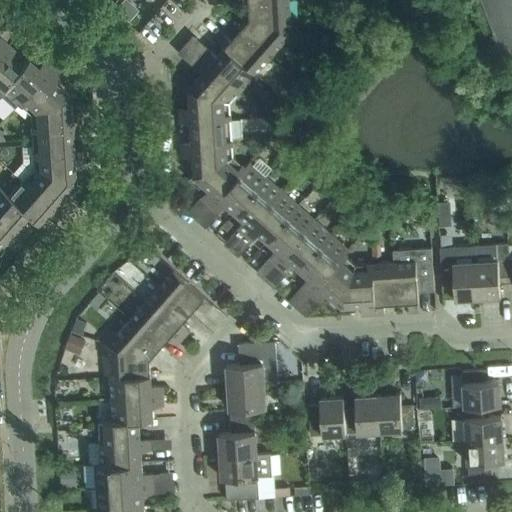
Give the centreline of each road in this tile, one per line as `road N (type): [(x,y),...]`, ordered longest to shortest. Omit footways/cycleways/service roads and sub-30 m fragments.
road 1 (residential): [(511,338),(460,341),(441,323),(285,332),(255,305)]
road 2 (residential): [(198,511),(193,398),(255,305)]
road 3 (residential): [(27,511),(21,392),(39,316)]
road 4 (residential): [(255,305),(123,192)]
road 5 (residential): [(39,316),(109,237),(123,192)]
road 6 (residential): [(121,99),(105,63),(29,0)]
road 7 (residential): [(121,99),(191,24),(193,0)]
